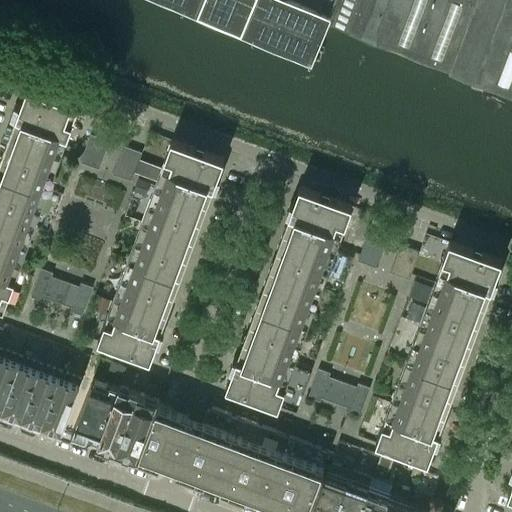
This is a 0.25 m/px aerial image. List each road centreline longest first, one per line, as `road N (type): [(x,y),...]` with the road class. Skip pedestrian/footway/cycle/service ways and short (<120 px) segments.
road 1 (residential): [(165,495),(196,415),(188,368),(264,156)]
road 2 (residential): [(0,59),(264,156)]
road 3 (residential): [(264,156),(511,247)]
road 4 (residential): [(165,495),(0,430)]
road 5 (residential): [(465,511),(472,450),(511,345)]
